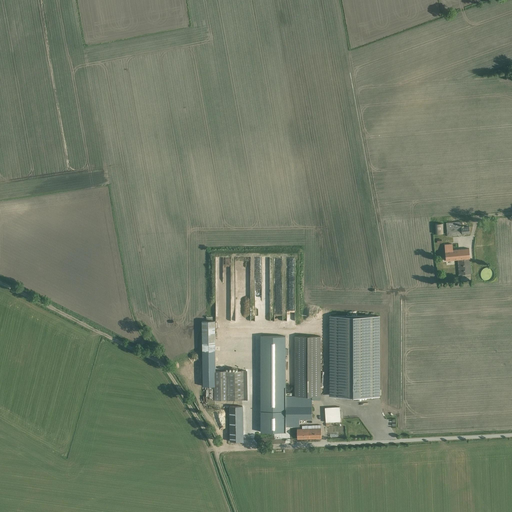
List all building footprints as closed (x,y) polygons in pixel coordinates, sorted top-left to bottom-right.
[(447,235),(469,233),(469,228),(467,228),(463,228),(463,223),(446,225),(447,235)] [(445,260),(469,258),(468,247),(444,249),(445,260)] [(475,261),(463,262),(464,276),(476,275),(475,261)] [(494,273),(494,272),(494,271),(494,270),(494,269),(493,269),(493,268),(492,267),(491,266),(490,266),(490,265),(489,265),(488,265),(487,265),(486,265),(485,265),(484,265),(483,266),(482,266),(482,267),(481,267),(481,268),(480,268),(480,269),(479,270),(479,271),(479,272),(479,273),(479,274),(479,275),(479,276),(480,276),(480,277),(481,277),(481,278),(482,278),(482,279),(483,279),(483,280),(484,280),(485,280),(486,280),(487,280),(488,280),(489,280),(490,280),(490,279),(491,279),(492,279),(492,278),(493,278),(493,277),(493,276),(494,276),(494,275),(494,274),(494,273)] [(378,317),(328,317),(327,397),(378,397),(378,317)] [(215,385),(215,399),(247,399),(247,370),(214,370),(214,320),(204,320),(204,385),(215,385)] [(275,393),(275,430),(287,430),(287,426),(299,426),(299,417),(312,417),(312,398),(320,398),(320,335),(295,335),(295,393),(275,393)] [(265,371),(274,371),(274,377),(289,377),(289,379),(293,379),(293,370),(276,370),(276,367),(265,367),(265,371)] [(228,406),(229,440),(244,439),(244,406),(228,406)] [(340,407),(324,407),(325,422),(340,421),(340,407)] [(310,438),(310,428),(297,428),(297,438),(310,438)] [(310,438),(321,438),(322,428),(310,428),(310,438)]
